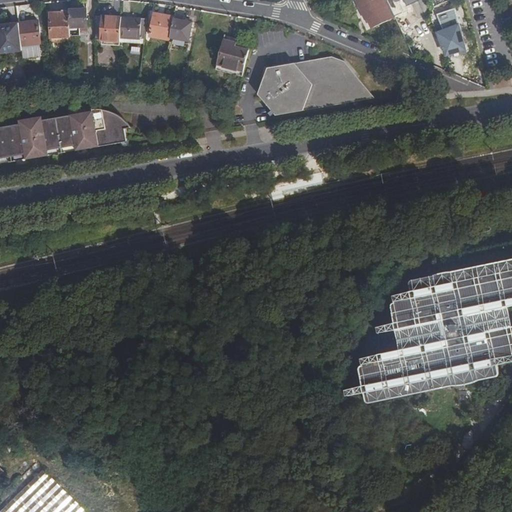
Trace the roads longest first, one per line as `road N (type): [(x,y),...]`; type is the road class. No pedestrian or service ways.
road 1 (tertiary): [(0,198),(511,104)]
road 2 (residential): [(467,90),(299,18)]
